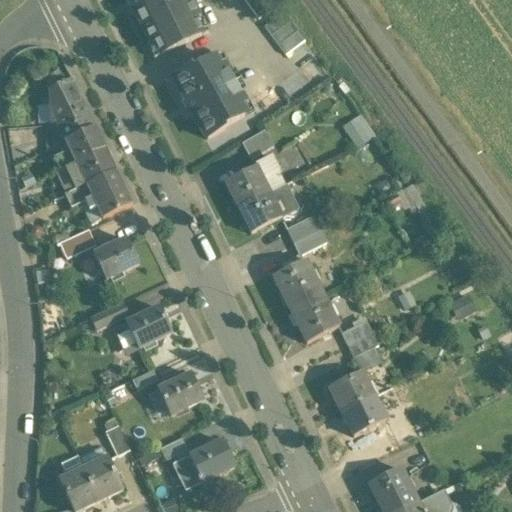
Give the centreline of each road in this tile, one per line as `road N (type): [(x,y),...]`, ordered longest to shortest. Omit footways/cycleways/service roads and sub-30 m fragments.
road 1 (residential): [(69,0),(308,492)]
road 2 (residential): [(11,511),(20,318),(0,181)]
road 3 (residential): [(0,181),(0,13),(13,0)]
